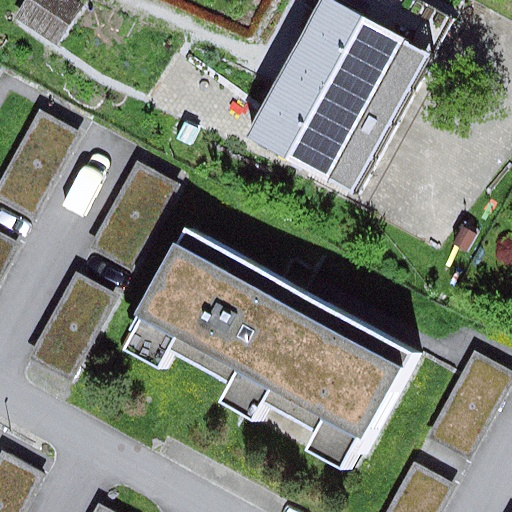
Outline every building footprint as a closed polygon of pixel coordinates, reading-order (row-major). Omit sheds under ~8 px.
[(97,12),(75,0),(39,0),(24,27),(72,55),(97,12)] [(448,16),(416,0),(327,0),(253,138),(354,191),(448,16)] [(83,135),(41,111),(0,182),(0,197),(35,218),(83,135)] [(181,189),(139,166),(92,249),(134,273),(181,189)] [(191,229),(127,347),(162,366),(170,351),(231,384),(223,400),(256,418),(265,402),(321,432),(312,449),(360,475),(425,355),(341,310),(191,229)] [(0,290),(25,247),(0,232),(0,290)] [(123,300),(80,276),(33,359),(75,383),(123,300)] [(511,386),(511,372),(476,352),(428,435),(471,459),(511,386)] [(0,511),(25,511),(46,476),(4,453),(0,460),(0,511)] [(444,511),(462,482),(420,459),(389,511),(444,511)]
